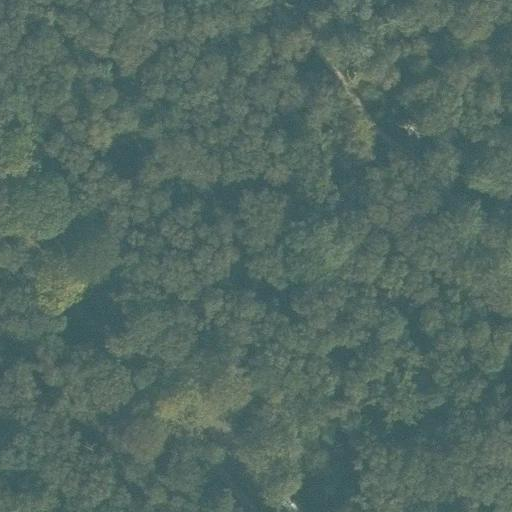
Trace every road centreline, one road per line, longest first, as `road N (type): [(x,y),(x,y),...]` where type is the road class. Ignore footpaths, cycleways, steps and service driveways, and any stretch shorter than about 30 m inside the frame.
road 1 (track): [(34,0),(91,108),(135,155),(185,198),(356,298),(388,326),(465,443),(486,462),(511,469)]
road 2 (tertiary): [(296,511),(0,173)]
